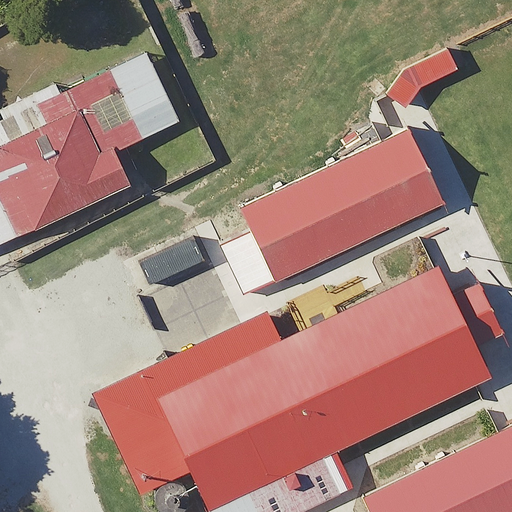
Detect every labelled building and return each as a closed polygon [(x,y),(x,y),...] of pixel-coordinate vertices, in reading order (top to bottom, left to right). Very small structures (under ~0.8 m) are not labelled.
[(118,166),(85,104),(0,150),(0,215),(6,226),(118,166)] [(435,200),(401,124),(230,198),(264,275),(435,200)] [(220,253),(202,216),(120,256),(138,293),(220,253)] [(265,307),(79,389),(133,511),(169,511),(486,374),(437,263),(277,333),(265,307)] [(488,511),(511,502),(511,406),(358,474),(374,511),(488,511)]
